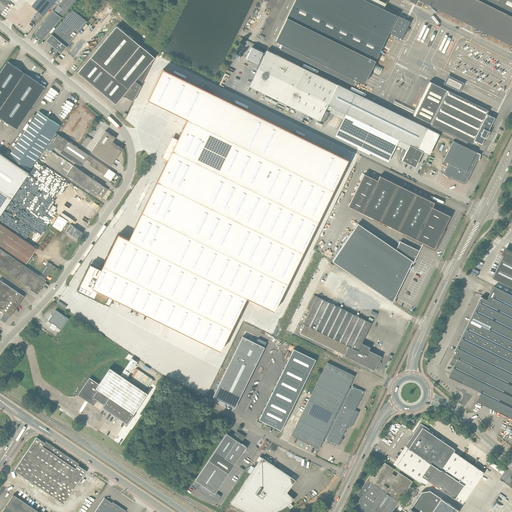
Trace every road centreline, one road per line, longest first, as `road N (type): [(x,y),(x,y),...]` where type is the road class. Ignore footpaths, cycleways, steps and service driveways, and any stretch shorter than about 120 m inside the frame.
road 1 (unclassified): [(0,347),(70,266),(131,165),(123,128),(0,26)]
road 2 (tertiary): [(410,377),(413,354),(484,209)]
road 3 (unclassified): [(351,477),(204,402)]
road 4 (tertiary): [(165,511),(28,420)]
